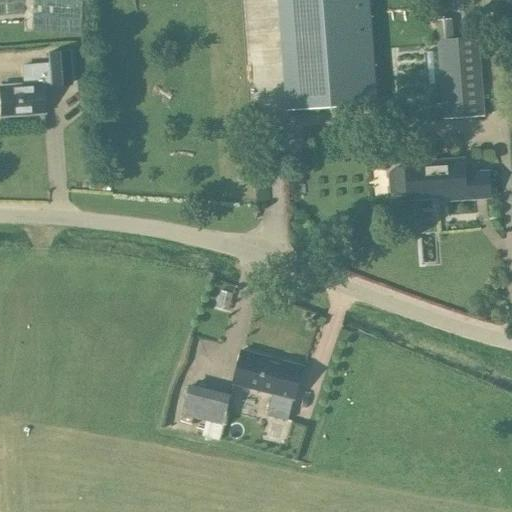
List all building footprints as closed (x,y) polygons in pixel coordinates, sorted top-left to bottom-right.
[(34,0),(33,29),(81,31),(81,0),(34,0)] [(369,0),(277,0),(286,111),(377,104),(369,0)] [(450,19),(435,20),(437,38),(443,118),(484,116),(478,35),(452,37),(450,19)] [(50,85),(70,84),(68,52),(48,53),(49,64),(22,66),(24,85),(0,86),(0,113),(0,116),(42,113),(40,85),(50,84),(50,85)] [(464,159),(406,163),(406,168),(392,169),(389,173),(390,192),(394,196),(408,195),(408,199),(448,196),(448,199),(490,196),(489,172),(465,174),(464,159)] [(242,350),(233,383),(273,394),(267,415),(287,420),(293,399),(294,399),(303,366),(283,361),(282,365),(261,359),(262,355),(242,350)] [(189,388),(182,414),(207,420),(202,436),(219,440),(223,424),(231,399),(189,388)]
